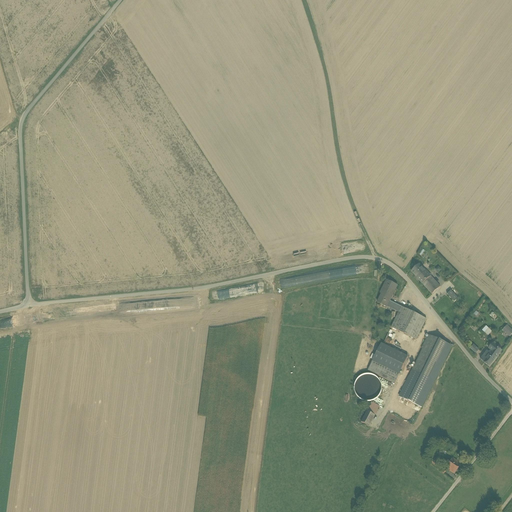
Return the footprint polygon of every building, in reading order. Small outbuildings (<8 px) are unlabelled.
[(412,273),(419,280),(427,273),(420,266),(412,273)] [(427,272),(427,273),(419,280),(423,285),(432,278),(427,272)] [(423,285),(433,296),(441,288),(432,278),(423,285)] [(387,280),(384,285),(395,291),(397,286),(387,280)] [(390,302),(395,291),(384,285),(380,294),(381,295),(377,303),(387,308),(387,307),(390,302)] [(449,296),(455,304),(459,300),(453,293),(449,296)] [(401,307),(390,302),(387,307),(399,313),(401,307)] [(391,328),(416,341),(426,320),(401,307),(399,313),(391,328)] [(511,334),(511,330),(507,326),(502,330),(509,337),(511,334)] [(492,332),(488,329),(484,333),(488,337),(492,332)] [(412,371),(428,379),(446,344),(429,336),(412,371)] [(381,344),(372,362),(399,375),(408,357),(381,344)] [(452,347),(446,344),(428,379),(412,371),(399,397),(422,409),(452,347)] [(492,352),(491,353),(497,358),(502,352),(493,344),(489,349),(492,352)] [(470,349),(475,354),(479,350),(474,346),(470,349)] [(489,367),(497,358),(491,353),(490,352),(489,353),(487,351),(480,360),(489,367)] [(395,384),(399,375),(372,362),(368,371),(395,384)] [(375,377),(367,375),(359,378),(355,385),(355,393),(360,400),(369,402),(376,399),(381,392),(381,383),(375,377)] [(370,406),(367,412),(375,416),(378,410),(370,406)] [(361,423),(369,427),(375,416),(367,412),(361,423)] [(448,470),(455,461),(452,459),(449,464),(445,462),(442,466),(448,470)] [(455,461),(451,466),(448,470),(455,474),(461,465),(455,461)] [(437,469),(444,474),(446,471),(440,466),(438,468),(437,469)]
